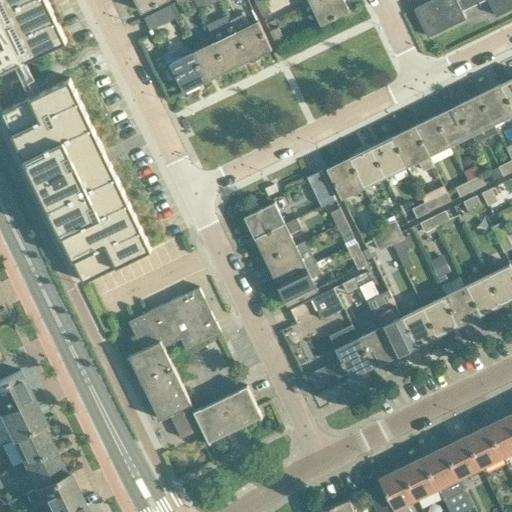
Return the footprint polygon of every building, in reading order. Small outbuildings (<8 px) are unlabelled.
[(0,0),(0,73),(4,71),(10,68),(16,65),(37,55),(40,54),(43,52),(50,49),(55,47),(62,44),(65,42),(67,41),(50,5),(47,0),(0,0)] [(136,0),(142,11),(141,11),(142,12),(166,0),(136,0)] [(220,0),(219,0),(193,0),(197,8),(198,7),(200,10),(220,0)] [(271,12),(265,0),(257,0),(256,1),(263,15),(271,12)] [(349,10),(344,0),(316,0),(311,3),(322,24),(350,10),(350,9),(349,10)] [(511,0),(432,0),(415,9),(428,37),(466,18),(463,11),(485,0),(488,0),(496,16),(511,8),(511,0)] [(144,17),(150,30),(175,18),(170,5),(144,17)] [(185,15),(170,21),(177,40),(192,34),(185,15)] [(258,21),(235,32),(249,59),(271,48),(271,49),(272,49),(258,21)] [(249,59),(235,32),(231,23),(209,34),(213,43),(227,70),(249,59)] [(270,30),(277,44),(285,41),(278,26),(270,30)] [(227,70),(213,43),(192,53),(205,81),(227,70)] [(205,81),(192,53),(172,63),(172,62),(171,63),(184,91),(185,91),(185,90),(205,81)] [(70,78),(2,111),(84,282),(152,249),(70,78)] [(511,78),(501,84),(511,106),(511,78)] [(511,114),(511,106),(501,84),(480,94),(479,93),(479,94),(494,123),(511,114)] [(494,123),(479,94),(458,105),(472,134),(494,123)] [(472,134),(458,105),(437,115),(436,114),(436,115),(450,145),(472,134)] [(450,145),(436,115),(415,126),(429,155),(430,155),(450,145)] [(429,155),(415,126),(393,136),(393,135),(393,136),(407,166),(419,160),(424,171),(435,165),(430,155),(429,155)] [(407,166),(393,136),(392,136),(393,136),(371,147),(386,176),(407,166)] [(386,176),(371,147),(350,157),(350,156),(349,157),(364,187),(386,176)] [(364,187),(349,157),(350,158),(329,168),(328,167),(327,167),(342,198),(364,187)] [(511,171),(511,161),(511,160),(499,166),(503,175),(511,171)] [(313,174),(327,203),(336,199),(322,170),(313,174)] [(481,175),(468,181),(473,190),(485,184),(481,175)] [(473,190),(468,181),(456,187),(460,196),(473,190)] [(491,188),(482,193),(488,205),(498,201),(491,188)] [(447,192),(425,202),(430,211),(451,201),(447,192)] [(464,201),(468,210),(481,204),(477,195),(464,201)] [(246,217),(256,238),(285,224),(275,202),(276,202),(275,201),(263,207),(262,206),(257,208),(258,210),(245,216),(245,217),(246,217)] [(430,211),(425,202),(413,208),(417,217),(430,211)] [(331,212),(337,225),(346,220),(340,208),(331,212)] [(445,210),(433,216),(437,225),(450,219),(445,210)] [(437,225),(433,216),(420,222),(425,231),(437,225)] [(266,260),(306,240),(296,245),(290,233),(302,227),(298,218),(286,224),(285,224),(256,238),(267,259),(266,259),(266,260)] [(357,242),(346,220),(337,225),(348,246),(357,242)] [(396,220),(383,226),(387,235),(400,229),(396,220)] [(492,226),(498,239),(507,235),(501,222),(492,226)] [(387,235),(383,226),(371,232),(375,241),(387,235)] [(404,238),(400,229),(387,235),(392,244),(393,243),(406,269),(414,265),(406,249),(414,245),(409,235),(404,238)] [(511,232),(507,235),(498,239),(504,251),(511,247),(511,232)] [(392,244),(387,235),(375,241),(379,250),(392,244)] [(278,281),(316,262),(306,240),(266,260),(267,260),(278,281)] [(368,264),(362,252),(357,242),(348,246),(359,269),(368,264)] [(362,252),(368,264),(368,266),(376,262),(369,248),(362,252)] [(440,255),(430,260),(438,277),(448,272),(440,255)] [(318,289),(313,277),(322,273),(316,262),(278,281),(288,302),(287,303),(288,303),(301,297),(301,298),(306,296),(305,295),(318,289)] [(511,267),(510,263),(488,273),(502,303),(511,298),(511,267)] [(379,265),(361,274),(356,277),(360,286),(375,316),(398,304),(379,265)] [(502,303),(488,273),(466,284),(481,314),(481,313),(502,303)] [(360,286),(356,277),(343,283),(348,292),(360,286)] [(481,314),(466,284),(445,295),(459,324),(480,314),(480,315),(481,314)] [(164,346),(181,338),(199,330),(216,321),(199,286),(129,320),(142,348),(161,339),(164,346)] [(312,298),(322,319),(344,308),(334,287),(312,298)] [(459,324),(445,295),(423,305),(438,335),(438,334),(459,324)] [(438,335),(423,305),(401,316),(416,345),(437,335),(437,336),(438,335)] [(416,345),(401,316),(380,326),(395,357),(395,356),(416,345)] [(222,332),(216,321),(199,330),(204,341),(222,332)] [(373,366),(358,337),(353,326),(331,337),(342,360),(341,361),(343,366),(345,365),(351,378),(352,377),(351,377),(373,366)] [(395,357),(380,326),(358,337),(373,366),(394,356),(394,357),(395,357)] [(204,341),(199,330),(181,338),(186,349),(204,341)] [(176,371),(164,346),(161,339),(142,348),(128,355),(129,357),(130,356),(160,416),(158,417),(159,419),(169,414),(182,438),(203,428),(194,411),(195,410),(176,371)] [(322,366),(307,373),(316,389),(330,382),(322,366)] [(0,379),(0,412),(33,396),(33,395),(28,397),(17,373),(21,371),(21,370),(0,379)] [(241,389),(221,399),(236,428),(261,416),(261,418),(263,417),(247,385),(240,388),(241,389)] [(33,396),(0,412),(0,413),(11,438),(41,423),(45,421),(45,420),(41,422),(29,398),(33,396)] [(211,441),(236,428),(221,399),(201,408),(201,407),(195,410),(194,411),(203,428),(210,443),(211,442),(211,441)] [(511,451),(511,419),(509,414),(509,415),(495,421),(496,423),(489,426),(489,424),(488,425),(503,456),(511,451)] [(53,448),(41,423),(11,438),(23,462),(53,448)] [(503,456),(488,425),(487,425),(474,432),(474,433),(468,436),(467,435),(466,435),(482,467),(503,456)] [(482,467),(466,435),(466,436),(452,442),(453,444),(446,447),(445,445),(445,446),(460,477),(482,467)] [(460,477),(445,446),(444,446),(431,453),(431,454),(425,458),(424,456),(423,456),(439,488),(460,477)] [(54,447),(53,448),(23,462),(35,488),(66,474),(70,472),(69,471),(65,473),(53,449),(55,448),(54,447)] [(439,488),(423,456),(423,457),(409,464),(410,465),(403,468),(402,466),(402,467),(417,498),(439,488)] [(417,498),(402,467),(401,467),(387,474),(388,475),(381,479),(381,477),(379,478),(395,509),(396,511),(411,511),(407,503),(417,498)] [(47,511),(77,498),(66,474),(35,488),(46,511),(47,511)] [(368,490),(373,501),(382,497),(377,486),(368,490)] [(82,496),(77,498),(47,511),(84,511),(78,499),(82,497),(82,496)] [(382,497),(373,501),(378,511),(387,507),(382,497)] [(354,511),(350,498),(317,509),(317,511),(354,511)]
